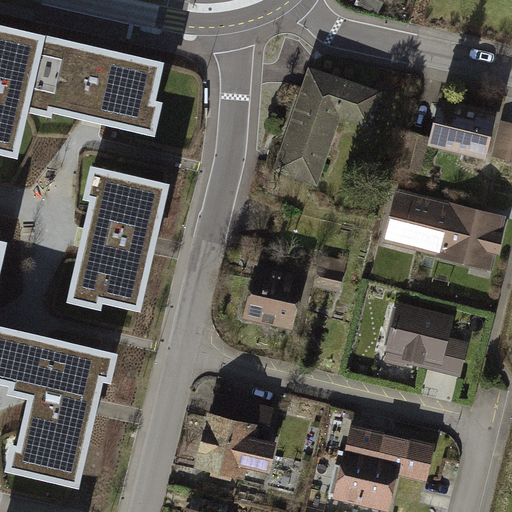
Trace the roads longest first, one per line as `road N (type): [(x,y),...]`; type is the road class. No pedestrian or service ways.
road 1 (residential): [(183,351),(234,144),(228,7)]
road 2 (residential): [(183,351),(480,426)]
road 3 (residential): [(303,0),(335,29),(511,71)]
road 4 (residential): [(144,511),(183,351)]
